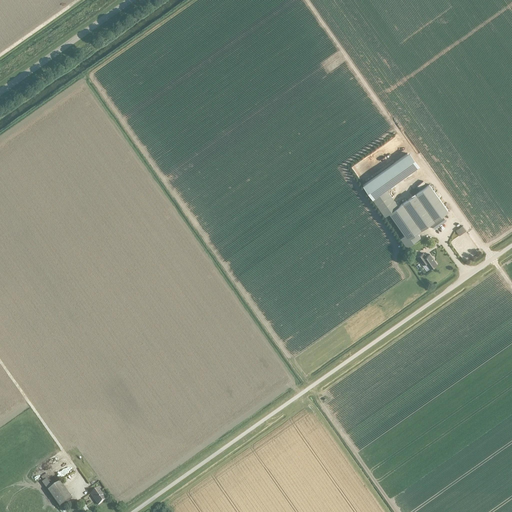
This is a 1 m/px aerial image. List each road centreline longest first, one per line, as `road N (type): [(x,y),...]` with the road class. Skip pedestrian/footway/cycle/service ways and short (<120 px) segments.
road 1 (unclassified): [(511,246),(133,511)]
road 2 (unclassified): [(0,92),(131,0)]
